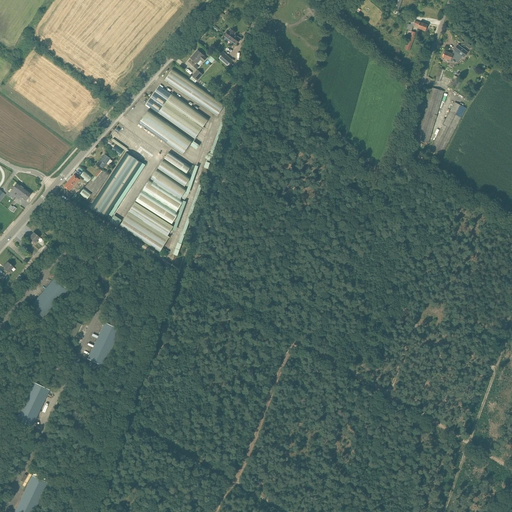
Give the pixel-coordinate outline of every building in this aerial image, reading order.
[(399,12),(403,0),(395,0),(392,10),(399,12)] [(428,25),(420,22),(420,23),(415,21),(414,23),(414,25),(418,26),(418,28),(426,31),(428,25)] [(414,23),(411,22),(410,25),(407,23),(405,28),(408,29),(405,37),(409,39),(411,31),(414,25),(414,23)] [(228,31),(224,36),(236,44),(240,39),(233,35),(236,32),(230,28),(228,31)] [(409,39),(405,49),(409,51),(416,33),(411,31),(409,39)] [(470,49),(472,46),(464,40),(462,43),(470,49)] [(453,50),(454,51),(452,54),(445,51),(443,58),(451,60),(450,61),(452,62),(455,63),(456,62),(457,62),(458,62),(460,61),(462,57),(464,58),(468,52),(458,44),(453,50)] [(204,56),(201,53),(198,50),(195,53),(196,54),(192,58),(191,58),(197,64),(200,60),(203,62),(206,58),(204,56)] [(228,67),(233,61),(223,52),(218,58),(228,67)] [(228,70),(235,76),(238,72),(231,67),(228,70)] [(226,104),(173,68),(164,80),(217,116),(226,104)] [(444,70),(439,68),(435,80),(440,82),(444,70)] [(197,81),(203,75),(198,71),(192,77),(197,81)] [(459,79),(454,76),(449,86),(454,89),(459,79)] [(159,113),(194,138),(208,119),(172,93),(171,94),(159,86),(146,104),(158,113),(159,113)] [(444,91),(432,88),(417,139),(429,143),(444,91)] [(460,103),(459,104),(455,102),(431,150),(442,156),(466,108),(463,106),(464,105),(460,103)] [(193,141),(149,109),(139,123),(183,155),(193,141)] [(112,149),(120,155),(123,151),(114,146),(112,149)] [(126,152),(90,208),(106,219),(143,163),(126,152)] [(190,167),(169,153),(165,158),(186,173),(190,167)] [(110,158),(109,157),(105,154),(98,164),(103,168),(110,158)] [(191,178),(164,160),(158,168),(185,186),(186,185),(188,186),(191,182),(189,180),(191,178)] [(85,170),(80,176),(87,183),(93,177),(85,170)] [(186,190),(157,170),(143,190),(177,212),(184,202),(181,200),(181,199),(180,198),(186,190)] [(69,191),(79,179),(74,175),(64,186),(69,191)] [(24,188),(16,183),(10,192),(16,197),(18,194),(19,195),(24,188)] [(18,194),(16,197),(19,199),(21,197),(26,201),(31,193),(24,188),(19,195),(18,194)] [(91,193),(88,191),(84,188),(80,194),(88,199),(91,194),(91,193)] [(176,213),(142,190),(120,225),(162,250),(170,237),(168,235),(174,226),(172,225),(179,215),(176,213)] [(110,221),(118,226),(122,220),(114,215),(110,221)] [(39,237),(37,235),(34,232),(29,237),(31,239),(29,241),(35,246),(38,242),(36,241),(39,237)] [(172,254),(177,256),(181,243),(176,242),(172,254)] [(13,267),(11,265),(8,262),(3,267),(5,268),(3,270),(8,275),(12,272),(10,270),(13,267)] [(9,288),(12,291),(21,281),(19,280),(21,278),(18,276),(15,280),(16,280),(11,285),(7,282),(5,285),(8,288),(9,288)] [(68,289),(54,278),(28,309),(41,320),(68,289)] [(75,338),(81,325),(81,324),(76,322),(69,336),(75,338)] [(104,366),(121,330),(105,322),(88,359),(104,366)] [(32,427),(50,390),(34,382),(16,419),(32,427)] [(27,474),(21,486),(24,488),(30,475),(27,474)] [(34,511),(48,483),(32,475),(14,511),(34,511)]
